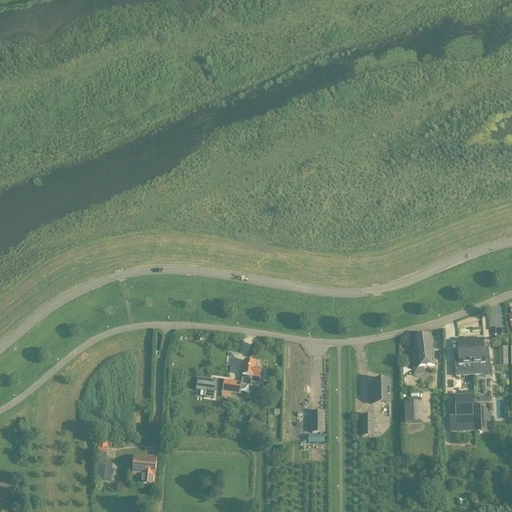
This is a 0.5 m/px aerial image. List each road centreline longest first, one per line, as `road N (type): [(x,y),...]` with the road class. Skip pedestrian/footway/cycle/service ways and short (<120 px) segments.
road 1 (unclassified): [(511,245),(365,294),(179,271),(140,274),(80,293),(0,353)]
road 2 (unclassified): [(511,295),(416,332),(368,341),(135,328),(101,337),(0,409)]
